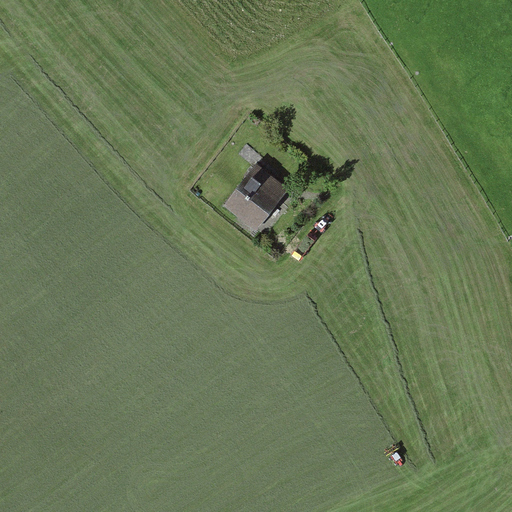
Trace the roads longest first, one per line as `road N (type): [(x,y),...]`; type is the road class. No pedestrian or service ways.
road 1 (track): [(0,146),(84,156),(180,209),(267,283),(321,211)]
road 2 (track): [(511,253),(497,262),(296,210)]
